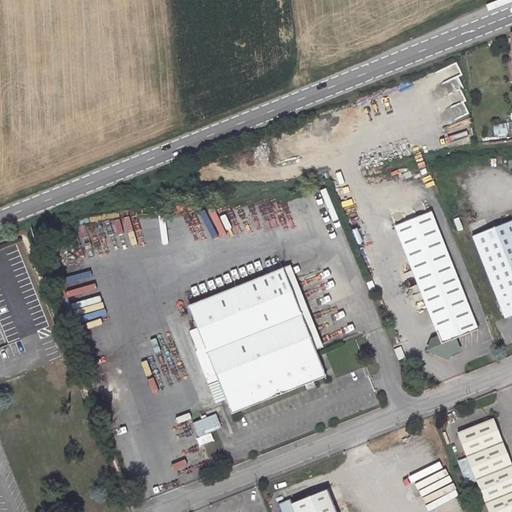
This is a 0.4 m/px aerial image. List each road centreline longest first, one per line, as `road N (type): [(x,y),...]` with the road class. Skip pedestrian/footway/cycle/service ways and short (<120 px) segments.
road 1 (secondary): [(0,219),(511,16)]
road 2 (unknown): [(394,385),(349,264),(329,243),(288,241),(155,267),(138,277),(134,300)]
road 3 (unclassified): [(511,371),(163,511)]
road 4 (unknown): [(467,389),(418,351),(352,176),(354,152),(391,132)]
road 5 (unknown): [(145,425),(202,399),(205,382),(185,324),(134,300)]
road 6 (unknown): [(394,385),(228,451)]
road 7 (unknown): [(134,300),(131,342),(145,425)]
